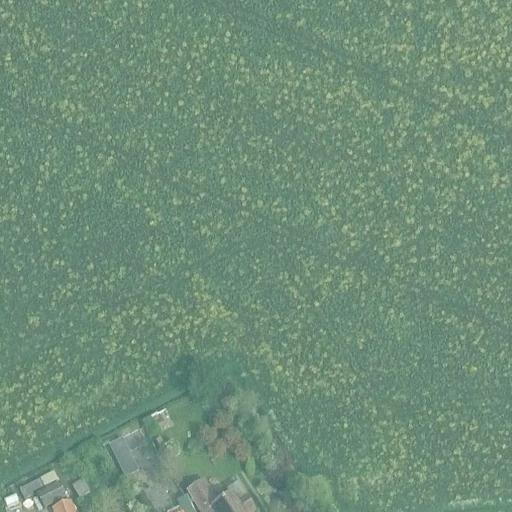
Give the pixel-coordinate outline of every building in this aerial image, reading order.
[(143,422),(150,436),(173,425),(165,410),(162,411),(143,422)] [(119,437),(128,454),(150,443),(142,426),(119,437)] [(19,490),(25,501),(33,497),(31,494),(57,481),(53,473),(19,490)] [(82,481),(78,483),(72,473),(66,477),(79,500),(90,493),(82,481)] [(36,494),(44,510),(66,498),(58,483),(36,494)] [(202,483),(187,493),(198,511),(253,511),(237,485),(226,492),(230,499),(215,508),(209,497),(211,496),(202,483)] [(142,496),(134,500),(138,509),(147,504),(142,496)] [(179,499),(186,511),(194,511),(186,496),(179,499)] [(51,510),(52,511),(73,511),(70,503),(51,510)]
